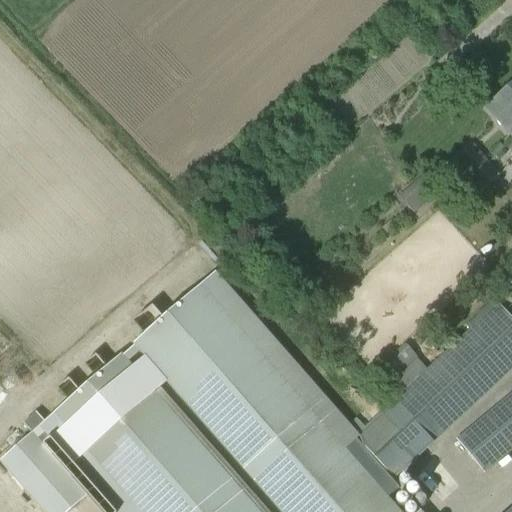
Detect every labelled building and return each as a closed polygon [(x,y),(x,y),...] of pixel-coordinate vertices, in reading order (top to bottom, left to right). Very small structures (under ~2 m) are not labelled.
[(511,83),(489,104),(511,130),(511,83)] [(441,170),(455,185),(485,159),(471,144),(441,170)] [(485,159),(455,185),(460,191),(469,183),(477,192),(498,174),(485,159)] [(398,198),(411,211),(421,203),(423,206),(436,192),(423,178),(398,198)] [(134,345),(139,351),(143,356),(130,368),(120,357),(55,414),(140,511),(418,511),(393,483),(355,440),(339,453),(196,290),(134,345)] [(353,438),(395,481),(511,371),(511,321),(497,305),(364,428),(356,419),(345,429),(353,438)] [(511,397),(457,443),(484,475),(511,451),(511,397)] [(0,463),(43,511),(69,511),(87,497),(32,435),(0,463)]
